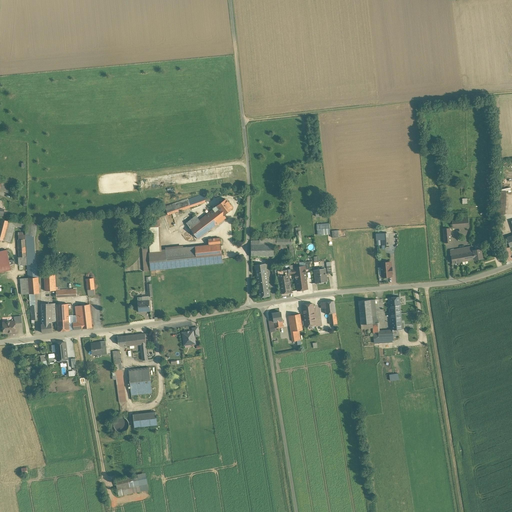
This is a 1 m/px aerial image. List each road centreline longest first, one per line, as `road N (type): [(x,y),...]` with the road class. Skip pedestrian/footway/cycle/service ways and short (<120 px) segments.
road 1 (residential): [(511,264),(454,281),(248,305)]
road 2 (residential): [(248,305),(0,342)]
road 3 (track): [(461,511),(427,284)]
road 4 (track): [(262,305),(296,511)]
road 5 (track): [(230,0),(248,163)]
road 6 (residential): [(248,305),(248,163)]
